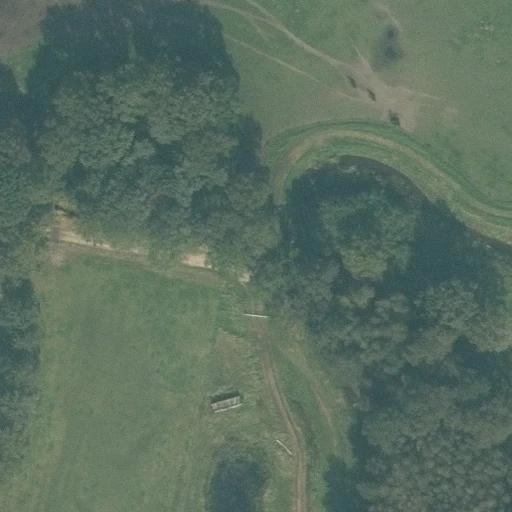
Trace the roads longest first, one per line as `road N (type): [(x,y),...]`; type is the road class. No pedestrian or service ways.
road 1 (track): [(511,399),(492,364),(450,323),(377,279),(269,265)]
road 2 (track): [(269,265),(0,228)]
